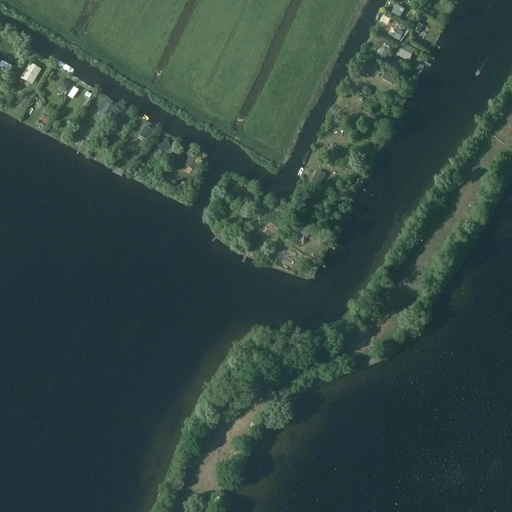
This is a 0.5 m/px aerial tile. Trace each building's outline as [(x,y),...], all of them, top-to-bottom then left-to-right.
[(396,7),(392,13),(399,18),(403,11),(396,7)] [(417,24),(413,31),(419,34),(423,27),(417,24)] [(398,31),(394,38),(399,41),(403,33),(398,31)] [(381,49),(378,56),(385,59),(388,52),(381,49)] [(386,72),(382,79),(392,85),(396,77),(386,72)] [(63,80),(58,87),(65,91),(70,84),(63,80)] [(103,101),(100,107),(108,112),(110,113),(114,107),(111,106),(113,103),(107,99),(105,102),(103,101)] [(118,113),(114,119),(121,123),(124,118),(118,113)] [(145,127),(141,134),(148,138),(153,131),(154,129),(150,126),(148,129),(145,127)] [(167,142),(159,146),(163,153),(171,149),(167,142)] [(335,148),(331,154),(336,157),(340,150),(335,148)] [(190,157),(186,164),(193,168),(197,160),(190,157)] [(315,175),(311,183),(312,183),(311,185),(317,189),(318,187),(319,187),(323,180),(315,175)] [(246,198),(242,204),(248,208),(251,201),(246,198)] [(313,218),(309,223),(315,227),(319,222),(313,218)] [(305,230),(301,234),(307,239),(311,235),(305,230)] [(277,354),(280,360),(292,355),(289,350),(277,354)]
